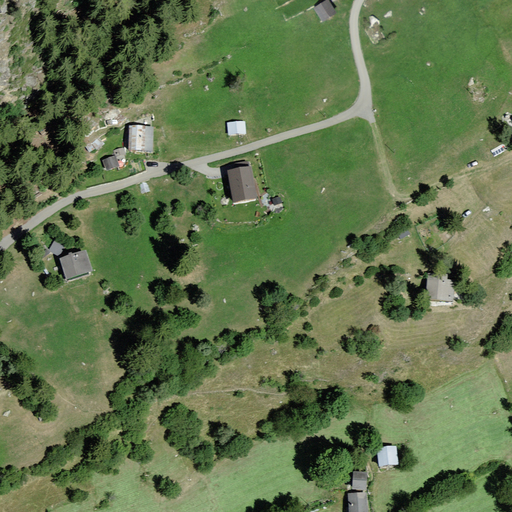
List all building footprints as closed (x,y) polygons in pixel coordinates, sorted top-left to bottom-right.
[(336,14),(328,0),(313,7),(320,21),(336,14)] [(246,122),(228,123),(229,137),(247,136),(246,122)] [(154,127),(129,127),(129,153),(154,154),(154,127)] [(125,147),(115,149),(117,157),(127,155),(125,147)] [(119,168),(115,156),(103,160),(108,172),(119,168)] [(250,166),(226,170),(232,203),(256,199),(250,166)] [(149,181),(140,182),(141,192),(151,191),(149,181)] [(67,245),(50,234),(43,245),(60,256),(67,245)] [(87,253),(61,261),(67,282),(93,274),(87,253)] [(456,276),(429,276),(428,305),(455,305),(456,276)] [(373,467),(392,465),(391,448),(372,449),(373,467)] [(348,511),(370,511),(368,474),(353,474),(354,492),(347,493),(348,511)]
